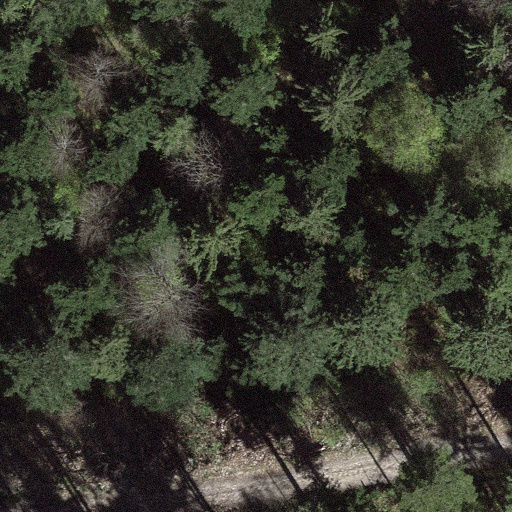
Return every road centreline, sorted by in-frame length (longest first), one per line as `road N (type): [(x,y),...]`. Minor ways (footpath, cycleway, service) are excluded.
road 1 (track): [(0,272),(79,244),(355,54),(448,0)]
road 2 (track): [(0,511),(511,449)]
